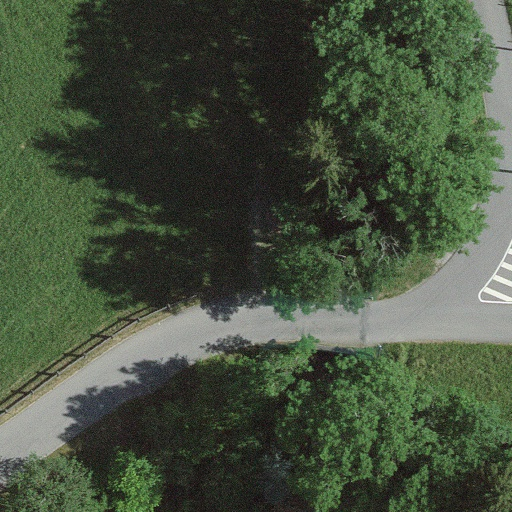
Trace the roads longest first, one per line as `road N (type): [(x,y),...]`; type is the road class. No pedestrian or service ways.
road 1 (unclassified): [(0,453),(112,374),(224,326),(457,309),(511,286)]
road 2 (unclassified): [(511,122),(487,0)]
